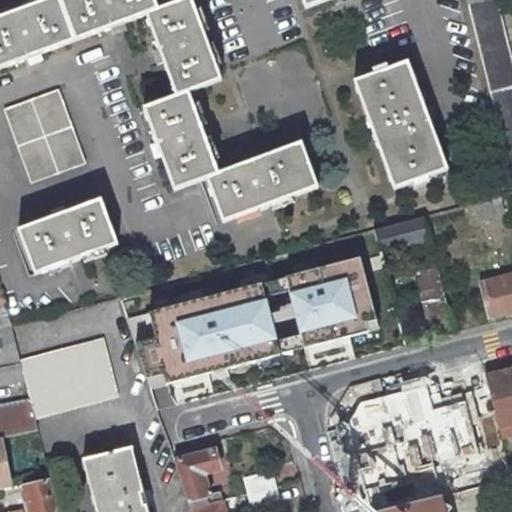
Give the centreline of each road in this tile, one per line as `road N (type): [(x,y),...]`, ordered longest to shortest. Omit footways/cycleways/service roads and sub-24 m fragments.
road 1 (residential): [(302,392),(511,335)]
road 2 (residential): [(302,392),(175,424)]
road 3 (residential): [(334,511),(302,392)]
